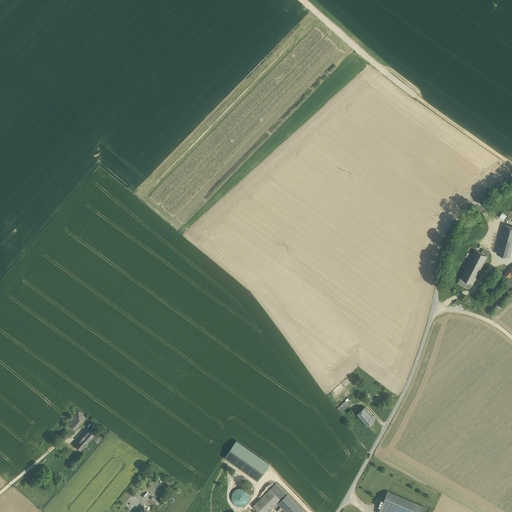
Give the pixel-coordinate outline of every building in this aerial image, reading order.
[(511,226),(504,225),(502,234),(511,236),(511,226)] [(511,248),(511,236),(502,234),(496,232),(494,239),(500,240),(497,254),(510,257),(511,248)] [(475,249),(460,277),(461,277),(473,284),(487,256),(481,252),(475,249)] [(473,284),(461,277),(458,283),(470,289),(473,284)] [(346,379),(333,391),(336,395),(349,383),(346,379)] [(348,398),(345,400),(345,401),(343,403),(347,407),(352,402),(348,398)] [(343,403),(341,401),(339,403),(341,404),(337,408),(341,412),(347,407),(343,403)] [(367,426),(375,419),(365,407),(357,414),(367,426)] [(73,413),(66,421),(68,423),(75,429),(86,418),(85,417),(86,415),(82,412),(79,410),(78,411),(77,410),(73,414),(73,413)] [(75,429),(68,423),(65,427),(71,432),(71,431),(73,433),(76,430),(75,429)] [(89,428),(74,445),(80,451),(92,438),(95,434),(89,428)] [(101,439),(95,434),(92,438),(97,443),(101,439)] [(154,480),(146,488),(153,494),(160,485),(154,480)] [(270,489),(280,499),(285,494),(275,484),(270,489)] [(249,500),(250,497),(249,494),(247,491),(244,489),(241,488),(237,489),(234,491),(232,494),(232,497),(232,501),(234,504),(237,505),(241,506),(244,505),(247,503),(249,500)] [(270,489),(253,506),(259,511),(266,511),(280,499),(270,489)] [(421,511),(424,507),(388,491),(378,511),(421,511)] [(304,511),(287,494),(277,503),(285,511),(304,511)] [(160,503),(153,496),(151,499),(158,506),(160,503)]
